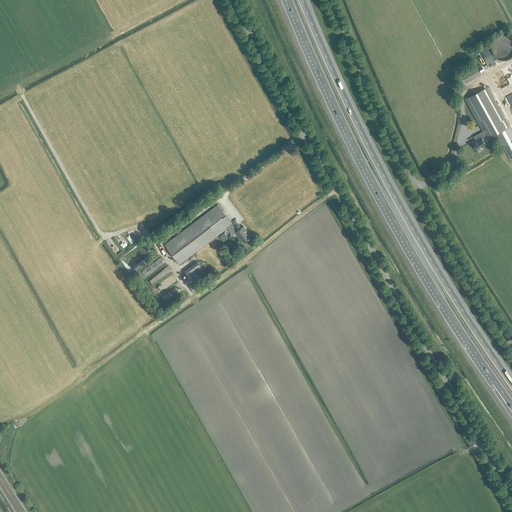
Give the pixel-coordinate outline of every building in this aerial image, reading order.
[(475,63),(458,71),(464,83),(482,74),(475,63)] [(511,141),(511,131),(487,87),(465,99),(483,131),(473,136),(476,140),(472,142),(476,149),(485,144),(482,140),(486,138),(487,139),(496,134),(510,160),(511,158),(511,141)] [(232,224),(218,205),(164,245),(179,264),(227,228),(232,224)] [(237,231),(232,224),(227,228),(232,235),(236,232),(243,242),(251,236),(246,230),(243,226),(237,231)] [(185,271),(188,275),(183,279),(187,285),(188,284),(192,290),(199,284),(194,279),(205,271),(197,262),(185,271)] [(199,284),(192,290),(194,293),(201,288),(199,284)]
